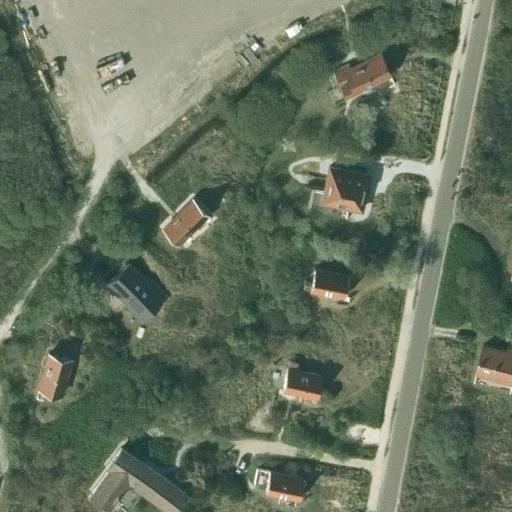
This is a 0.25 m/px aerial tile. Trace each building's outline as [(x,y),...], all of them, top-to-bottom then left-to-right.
[(358,86),(388,72),(379,54),(349,68),(347,63),(332,70),(346,98),(360,92),(358,86)] [(321,201),(360,209),(367,173),(328,165),(321,201)] [(177,241),(206,213),(192,199),(163,227),(177,241)] [(164,295),(147,277),(145,279),(127,261),(106,282),(140,318),(164,295)] [(342,296),(347,274),(314,268),(309,289),(342,296)] [(483,344),(475,371),(511,380),(511,346),(508,346),(507,350),(483,344)] [(48,352),(38,387),(60,393),(70,358),(48,352)] [(315,395),(320,374),(286,367),(281,389),(315,395)] [(169,511),(183,493),(120,446),(106,465),(108,466),(89,492),(108,506),(127,481),(169,511)] [(297,498),(301,476),(268,470),(264,492),(297,498)]
